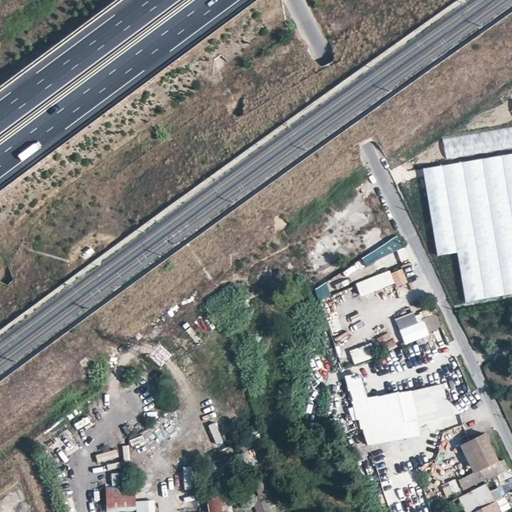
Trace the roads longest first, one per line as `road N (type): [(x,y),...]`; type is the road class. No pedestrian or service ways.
road 1 (unclassified): [(511,456),(296,0)]
road 2 (motorway): [(0,160),(216,0)]
road 3 (unknown): [(387,454),(446,420),(491,412),(449,442),(436,471)]
road 4 (motorway): [(157,0),(0,117)]
